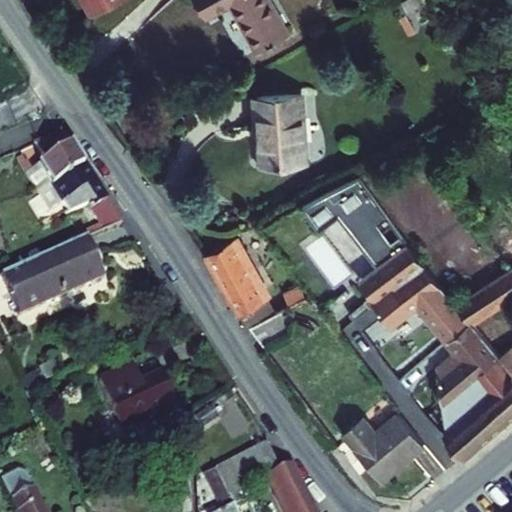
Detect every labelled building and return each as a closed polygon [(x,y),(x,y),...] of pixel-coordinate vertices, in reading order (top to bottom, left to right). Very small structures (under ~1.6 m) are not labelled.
[(206,0),(207,1),(208,0),(224,0),(246,42),(258,36),(259,39),(268,34),(266,30),(280,23),(266,0),(206,0)] [(239,92),(247,163),(292,159),(290,136),(284,136),(282,111),(288,110),(286,87),(239,92)] [(19,171),(30,186),(42,180),(53,174),(55,180),(84,160),(64,134),(35,143),(43,155),(19,171)] [(425,362),(436,394),(439,382),(457,367),(491,341),(462,305),(446,285),(345,159),(311,176),(407,296),(413,291),(451,339),(425,362)] [(62,203),(65,207),(106,189),(84,160),(55,180),(53,174),(42,180),(30,186),(49,212),(62,203)] [(88,207),(96,228),(126,216),(106,189),(65,207),(71,215),(88,207)] [(240,307),(244,306),(274,297),(264,280),(261,281),(225,221),(199,237),(240,307)] [(0,280),(13,312),(98,275),(81,235),(0,269),(0,280)] [(511,243),(446,285),(462,305),(511,274),(511,243)] [(244,306),(258,330),(284,313),(274,297),(244,306)] [(511,327),(510,325),(491,341),(511,367),(511,327)] [(501,401),(511,391),(511,367),(491,341),(457,367),(471,385),(482,378),(501,401)] [(100,379),(120,425),(176,401),(162,371),(140,381),(133,365),(100,379)] [(437,416),(456,439),(501,401),(482,378),(471,385),(457,367),(439,382),(436,394),(441,411),(437,416)] [(334,414),(373,464),(418,428),(388,393),(367,410),(356,396),(334,414)] [(218,462),(234,502),(252,496),(247,484),(271,470),(277,467),(267,442),(218,462)] [(291,511),(317,511),(290,460),(277,467),(271,470),(291,511)] [(0,475),(18,511),(48,511),(21,461),(0,470),(0,475)] [(258,511),(252,496),(234,502),(238,511),(258,511)] [(215,511),(238,511),(234,502),(226,505),(223,501),(215,505),(217,509),(214,510),(215,511)]
